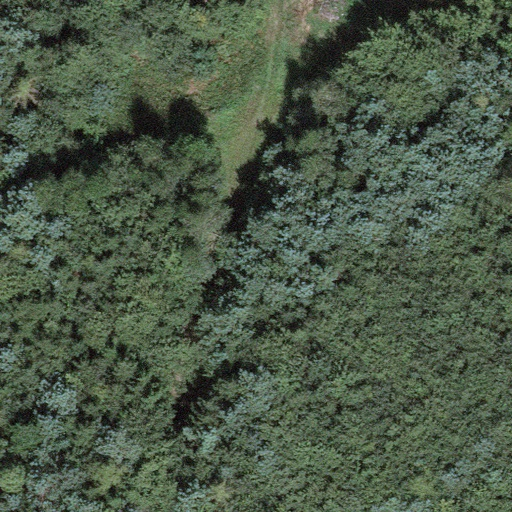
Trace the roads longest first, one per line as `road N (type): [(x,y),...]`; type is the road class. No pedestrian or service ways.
road 1 (track): [(290,66),(236,276),(191,511)]
road 2 (track): [(290,66),(0,219)]
